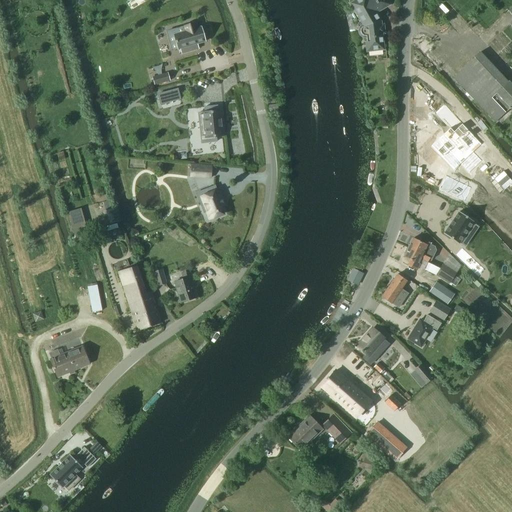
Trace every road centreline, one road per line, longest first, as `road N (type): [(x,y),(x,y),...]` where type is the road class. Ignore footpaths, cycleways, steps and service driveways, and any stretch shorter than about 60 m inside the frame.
road 1 (tertiary): [(0,492),(45,455),(138,352),(223,290),(254,248),(271,161),(229,0)]
road 2 (tertiary): [(194,511),(234,456),(324,362),(394,227),(408,0)]
